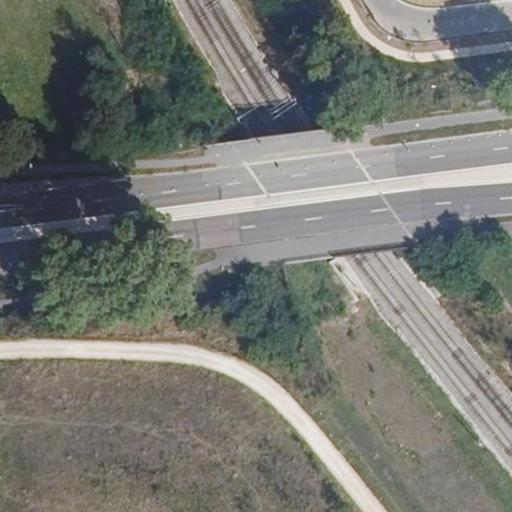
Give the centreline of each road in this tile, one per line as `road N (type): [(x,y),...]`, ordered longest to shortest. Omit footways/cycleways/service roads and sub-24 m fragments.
road 1 (primary): [(0,260),(511,195)]
road 2 (primary): [(511,148),(0,210)]
road 3 (track): [(380,511),(256,375),(181,358),(0,354)]
road 4 (unclassified): [(374,0),(418,26),(511,14)]
